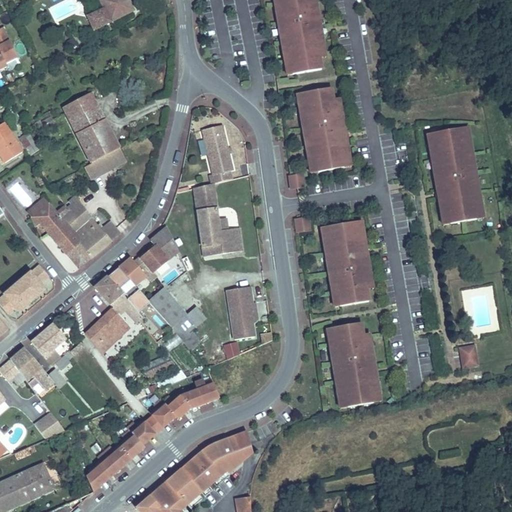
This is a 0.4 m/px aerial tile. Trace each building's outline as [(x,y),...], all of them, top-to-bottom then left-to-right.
[(101,0),(109,15),(100,19),(104,27),(135,12),(128,0),(101,0)] [(270,0),(273,17),(279,16),(278,11),(275,11),(273,0),(270,0)] [(273,0),(275,11),(278,11),(279,16),(273,17),(278,42),(283,41),(284,47),(281,47),(284,61),(290,60),(294,80),(320,75),(317,60),(322,59),(320,53),(322,52),(320,39),(318,40),(317,35),(319,34),(314,9),(312,9),(310,0),(273,0)] [(3,27),(0,28),(0,52),(5,63),(17,57),(3,27)] [(283,41),(278,42),(286,81),(294,80),(290,60),(284,61),(281,47),(284,47),(283,41)] [(322,52),(320,53),(322,59),(317,60),(320,75),(326,74),(322,52)] [(330,93),(301,98),(305,120),(300,121),(305,146),(310,145),(311,150),(308,151),(313,172),(318,171),(319,177),(344,172),(343,167),(348,165),(343,139),(345,138),(340,113),(338,114),(337,107),(333,108),(332,104),(330,93)] [(301,98),(296,99),(300,121),(305,120),(301,98)] [(93,113),(87,100),(59,116),(66,128),(93,113)] [(339,103),(332,104),(333,108),(337,107),(338,114),(340,113),(339,103)] [(66,128),(87,168),(88,168),(101,161),(115,154),(93,113),(66,128)] [(0,156),(3,162),(19,152),(2,125),(0,125),(0,156)] [(209,178),(211,186),(214,185),(231,180),(229,172),(232,171),(221,126),(201,131),(213,177),(209,178)] [(467,129),(459,130),(461,136),(466,135),(470,157),(467,158),(468,162),(473,161),(467,129)] [(459,130),(434,135),(435,141),(430,143),(436,169),(434,170),(439,195),(441,194),(447,221),(451,220),(452,226),(477,221),(476,216),(481,215),(477,192),(475,192),(474,187),(479,186),(473,161),(468,162),(467,158),(470,157),(466,135),(461,136),(459,130)] [(19,138),(29,155),(38,150),(27,133),(19,138)] [(434,170),(436,169),(430,143),(435,141),(434,135),(427,137),(434,170)] [(345,138),(343,139),(348,165),(343,167),(345,172),(352,171),(345,138)] [(310,145),(305,146),(312,179),(319,177),(318,171),(313,172),(308,151),(311,150),(310,145)] [(122,167),(115,154),(101,161),(108,175),(122,167)] [(108,175),(101,161),(88,168),(95,181),(108,175)] [(95,181),(88,168),(87,168),(81,171),(87,185),(95,181)] [(303,174),(287,175),(287,191),(304,191),(303,174)] [(219,222),(214,185),(211,186),(192,192),(201,247),(222,244),(224,253),(240,250),(237,231),(232,232),(221,233),(219,222)] [(479,186),(474,187),(475,192),(477,192),(481,215),(476,216),(477,221),(485,220),(479,186)] [(441,194),(439,195),(445,228),(452,226),(451,220),(447,221),(441,194)] [(88,256),(118,231),(108,218),(99,226),(74,198),(68,203),(71,208),(57,219),(68,232),(80,222),(88,233),(76,242),(88,256)] [(47,229),(72,263),(82,254),(74,244),(76,242),(68,232),(57,219),(43,201),(33,210),(47,229)] [(28,216),(38,238),(47,229),(33,210),(28,216)] [(292,219),(294,233),(311,231),(308,217),(292,219)] [(221,233),(232,232),(230,221),(219,222),(221,233)] [(359,221),(351,223),(354,238),(358,237),(361,255),(364,254),(359,221)] [(351,223),(326,227),(327,233),(322,234),(326,256),(328,256),(329,261),(325,262),(329,287),(334,286),(338,307),(367,302),(365,291),(365,287),(368,286),(367,280),(369,279),(364,254),(361,255),(358,237),(354,238),(351,223)] [(326,227),(319,228),(325,262),(329,261),(328,256),(326,256),(322,234),(327,233),(326,227)] [(176,252),(164,228),(150,240),(155,246),(142,256),(141,257),(152,271),(176,252)] [(203,256),(224,253),(222,244),(201,247),(203,256)] [(57,249),(55,252),(62,258),(59,262),(72,273),(77,268),(57,249)] [(154,274),(152,271),(141,257),(142,256),(141,255),(134,261),(148,279),(154,274)] [(40,264),(0,296),(0,306),(5,313),(13,306),(16,310),(42,289),(38,284),(49,275),(40,264)] [(131,310),(136,315),(143,310),(133,298),(137,294),(116,270),(105,279),(120,297),(131,310)] [(105,279),(93,290),(109,308),(120,297),(105,279)] [(247,322),(243,303),(246,303),(243,285),(220,290),(230,339),(250,335),(247,322)] [(334,286),(329,287),(333,308),(338,307),(334,286)] [(148,300),(192,351),(199,344),(190,334),(204,322),(193,309),(186,315),(162,288),(148,300)] [(113,313),(111,315),(117,322),(131,310),(120,297),(109,308),(113,313)] [(252,318),(249,302),(246,303),(243,303),(247,322),(252,318)] [(111,315),(87,341),(104,362),(132,334),(125,325),(122,328),(117,322),(111,315)] [(359,323),(330,329),(334,350),(330,351),(335,376),(339,375),(341,380),(338,381),(342,403),(347,401),(348,407),(374,402),(373,397),(378,396),(373,369),(375,368),(370,343),(368,344),(367,337),(362,338),(361,334),(359,323)] [(52,349),(64,339),(51,324),(30,342),(42,357),(52,349)] [(330,329),(326,329),(330,351),(334,350),(330,329)] [(368,333),(361,334),(362,338),(367,337),(368,344),(370,343),(368,333)] [(162,344),(167,351),(179,342),(174,335),(162,344)] [(227,357),(240,351),(235,341),(222,347),(227,357)] [(78,346),(70,355),(74,359),(82,350),(78,346)] [(52,383),(47,377),(23,348),(8,362),(19,377),(26,384),(33,379),(37,383),(43,390),(52,383)] [(470,348),(459,350),(463,369),(477,366),(474,349),(471,350),(470,348)] [(50,366),(59,358),(52,349),(42,357),(50,366)] [(143,372),(156,384),(175,364),(162,352),(143,372)] [(65,355),(54,362),(60,371),(71,364),(65,355)] [(19,377),(8,362),(0,368),(0,381),(1,382),(5,379),(10,384),(19,377)] [(53,371),(47,377),(52,383),(56,388),(66,380),(56,368),(53,371)] [(375,368),(373,369),(378,396),(373,397),(374,402),(381,401),(375,368)] [(157,383),(160,389),(185,378),(182,371),(157,383)] [(339,375),(335,376),(341,409),(348,407),(347,401),(342,403),(338,381),(341,380),(339,375)] [(30,389),(37,383),(33,379),(26,384),(30,389)] [(148,418),(150,421),(158,429),(164,424),(167,427),(173,421),(175,424),(183,417),(179,414),(191,403),(196,410),(209,404),(207,400),(213,397),(208,383),(201,386),(200,383),(191,387),(194,394),(185,398),(181,393),(170,403),(167,400),(160,406),(158,404),(151,410),(153,412),(148,418)] [(32,424),(49,411),(35,393),(18,406),(32,424)] [(191,403),(179,414),(183,417),(187,413),(196,410),(191,403)] [(50,412),(33,424),(45,442),(63,430),(50,412)] [(150,421),(143,428),(150,435),(158,429),(150,421)] [(167,427),(164,424),(158,429),(161,432),(167,427)] [(88,477),(91,479),(86,484),(93,498),(101,491),(98,487),(109,477),(112,481),(125,469),(122,466),(134,455),(137,459),(143,453),(141,451),(148,445),(144,441),(150,435),(143,428),(140,425),(135,430),(132,428),(126,433),(128,436),(121,442),(124,445),(112,455),(110,452),(97,464),(99,467),(88,477)] [(252,453),(246,431),(231,437),(219,442),(221,447),(232,443),(237,457),(232,462),(236,467),(252,453)] [(144,441),(148,445),(153,439),(150,435),(144,441)] [(148,499),(151,503),(140,511),(179,511),(224,473),(226,476),(236,467),(232,462),(237,457),(232,443),(221,447),(219,442),(216,443),(214,444),(198,454),(148,499)] [(28,449),(25,444),(13,450),(16,455),(28,449)] [(134,455),(122,466),(125,469),(137,459),(134,455)] [(0,511),(4,511),(53,490),(41,466),(0,484),(0,511)] [(109,477),(98,487),(101,491),(112,481),(109,477)] [(250,502),(250,499),(235,498),(235,502),(235,511),(250,511),(250,509),(250,502)] [(140,511),(151,503),(148,499),(133,511),(140,511)]
